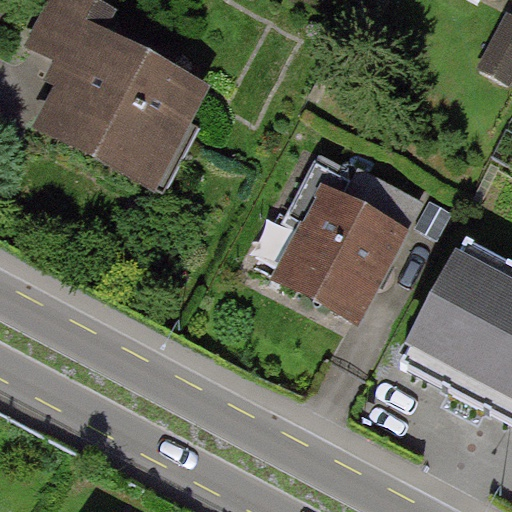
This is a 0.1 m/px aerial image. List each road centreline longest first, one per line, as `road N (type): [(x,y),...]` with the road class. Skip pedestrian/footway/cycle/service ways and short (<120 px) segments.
road 1 (primary): [(401,511),(0,297)]
road 2 (primary): [(0,364),(273,511)]
